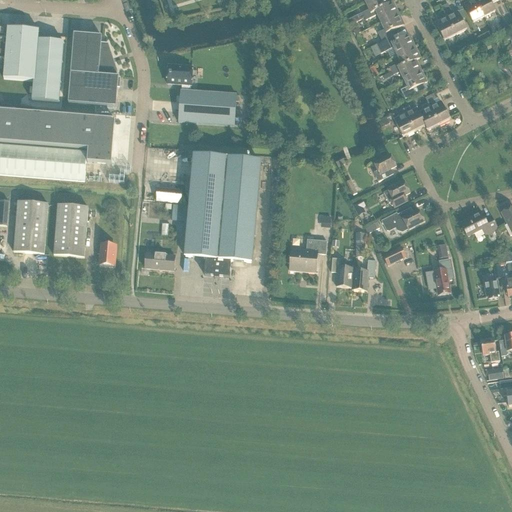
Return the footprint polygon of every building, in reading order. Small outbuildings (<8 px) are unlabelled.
[(388,5),(385,0),(371,0),(365,3),(368,10),(362,14),(364,17),(388,5)] [(467,0),(469,3),(464,5),(473,23),(484,18),(475,0),(467,0)] [(475,0),(484,18),(495,12),(490,2),(489,0),(475,0)] [(376,16),(380,23),(398,14),(393,3),(388,5),(364,17),(366,21),(376,16)] [(444,14),(455,36),(467,31),(462,20),(466,18),(462,11),(458,13),(453,15),(448,4),(441,8),(444,14)] [(377,34),(382,43),(394,37),(391,32),(404,26),(398,14),(380,23),(384,30),(377,34)] [(440,21),(435,24),(444,42),(455,36),(444,14),(438,17),(440,21)] [(8,29),(4,80),(35,82),(39,31),(8,29)] [(74,35),(68,104),(116,108),(119,77),(117,77),(117,71),(108,44),(101,43),(102,37),(74,35)] [(393,49),(396,56),(415,47),(409,36),(396,42),(394,37),(382,43),(378,45),(383,54),(393,49)] [(389,69),(391,73),(416,61),(420,59),(415,47),(396,56),(400,63),(389,69)] [(399,73),(403,80),(421,72),(416,61),(416,60),(391,73),(393,76),(399,73)] [(379,62),(374,65),(377,74),(383,72),(379,62)] [(192,68),(169,67),(167,85),(182,86),(181,92),(179,124),(234,128),(237,96),(190,92),(191,86),(192,68)] [(403,80),(407,88),(400,91),(405,100),(427,89),(424,84),(427,83),(421,72),(403,80)] [(425,99),(427,104),(439,126),(450,120),(441,102),(436,105),(434,101),(436,100),(434,95),(425,99)] [(425,127),(427,132),(439,126),(427,104),(421,107),(423,111),(419,113),(419,114),(425,127)] [(409,107),(403,110),(414,133),(425,127),(419,114),(419,113),(417,109),(412,111),(409,107)] [(399,118),(394,120),(403,138),(414,133),(403,110),(397,113),(399,118)] [(0,111),(0,143),(88,150),(87,163),(112,165),(115,121),(0,111)] [(0,175),(84,183),(87,153),(0,145),(0,175)] [(396,167),(390,156),(374,164),(377,171),(373,173),(378,183),(393,175),(391,170),(396,167)] [(195,157),(190,210),(223,213),(223,205),(256,208),(259,175),(260,163),(195,157)] [(404,197),(410,194),(404,183),(388,191),(383,193),(389,204),(391,203),(394,209),(407,202),(404,197)] [(181,205),(182,193),(158,191),(157,203),(181,205)] [(0,226),(7,227),(9,202),(0,201),(0,226)] [(352,206),(358,217),(365,213),(362,209),(365,207),(361,201),(352,206)] [(44,256),(48,205),(18,203),(14,253),(44,256)] [(223,213),(190,210),(186,258),(206,260),(205,276),(215,277),(215,279),(220,279),(220,277),(230,278),(231,262),(251,264),(256,208),(223,205),(223,213)] [(84,259),(88,208),(58,206),(54,256),(84,259)] [(188,207),(173,206),(171,223),(186,224),(188,207)] [(511,208),(502,214),(510,230),(511,228),(511,208)] [(408,231),(425,223),(419,211),(413,214),(411,209),(392,218),(391,217),(381,222),(386,232),(396,227),(397,231),(402,232),(407,230),(408,231)] [(325,223),(333,225),(335,214),(327,212),(325,223)] [(490,218),(485,221),(481,214),(460,224),(468,238),(483,231),(486,236),(497,230),(490,218)] [(380,229),(377,223),(365,229),(368,235),(380,229)] [(365,234),(356,234),(356,258),(364,258),(365,234)] [(290,272),(316,274),(317,256),(326,256),(327,242),(307,241),(306,252),(291,251),(290,272)] [(116,245),(102,244),(101,264),(115,266),(116,245)] [(445,246),(436,248),(438,259),(447,257),(445,246)] [(402,249),(383,257),(388,267),(406,258),(402,249)] [(146,255),(145,270),(174,272),(175,257),(146,255)] [(352,289),(353,271),(353,269),(339,268),(340,260),(332,259),(331,273),(337,274),(336,288),(352,289)] [(453,279),(450,261),(440,263),(442,272),(426,274),(429,290),(437,288),(438,297),(450,295),(447,280),(453,279)] [(367,273),(353,271),(352,289),(352,291),(367,292),(368,279),(375,279),(376,263),(368,262),(367,273)] [(502,280),(500,266),(493,267),(495,281),(502,280)] [(497,297),(499,296),(497,282),(492,283),(491,276),(477,278),(478,286),(484,285),(486,298),(488,298),(489,301),(498,299),(497,297)] [(507,353),(511,352),(511,336),(504,337),(505,342),(499,343),(501,358),(506,358),(508,356),(507,353)] [(496,353),(494,340),(490,341),(490,340),(481,341),(483,355),(485,355),(485,356),(489,355),(491,363),(500,362),(498,353),(496,353)] [(489,374),(489,381),(503,379),(502,373),(489,374)]
